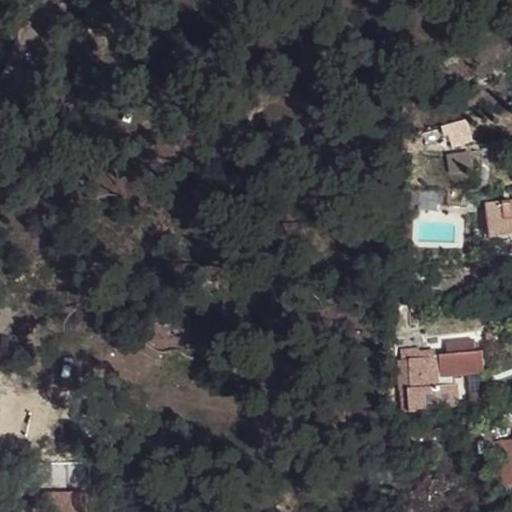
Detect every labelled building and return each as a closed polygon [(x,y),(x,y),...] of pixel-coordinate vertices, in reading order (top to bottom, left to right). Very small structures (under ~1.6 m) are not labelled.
[(473,136),(470,126),(450,132),(452,141),(473,136)] [(450,131),(444,132),(447,143),(452,141),(450,132),(450,131)] [(421,136),(402,142),(404,155),(424,151),(421,136)] [(473,136),(452,141),(456,152),(476,147),(473,136)] [(511,201),(487,205),(492,237),(511,234),(511,201)] [(485,330),(488,346),(496,345),(493,329),(485,330)] [(435,358),(419,359),(421,389),(415,389),(416,397),(418,411),(426,410),(458,406),(456,386),(454,386),(448,386),(447,377),(453,377),(483,374),(481,351),(474,352),(473,341),(448,343),(449,354),(435,355),(435,358)] [(401,350),(401,360),(419,359),(418,349),(401,350)] [(419,359),(400,361),(402,399),(416,397),(415,389),(421,389),(419,359)] [(469,392),(470,402),(489,400),(487,390),(469,392)] [(416,397),(402,399),(404,413),(418,411),(416,397)] [(511,438),(501,440),(502,447),(496,448),(497,460),(506,459),(508,480),(511,479),(511,438)]
